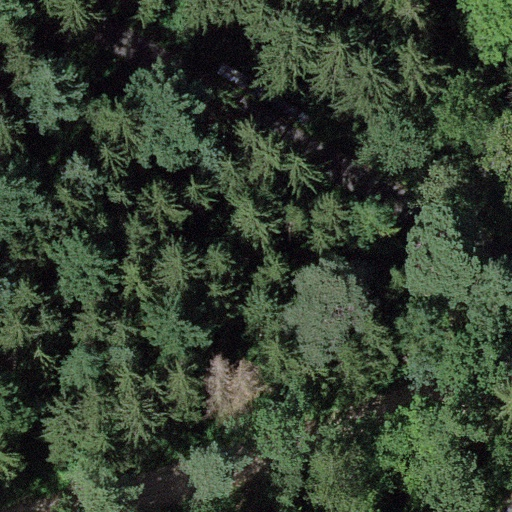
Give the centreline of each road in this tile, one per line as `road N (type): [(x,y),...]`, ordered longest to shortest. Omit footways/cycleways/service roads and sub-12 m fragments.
road 1 (track): [(6,511),(112,491),(511,371)]
road 2 (track): [(511,257),(61,0)]
